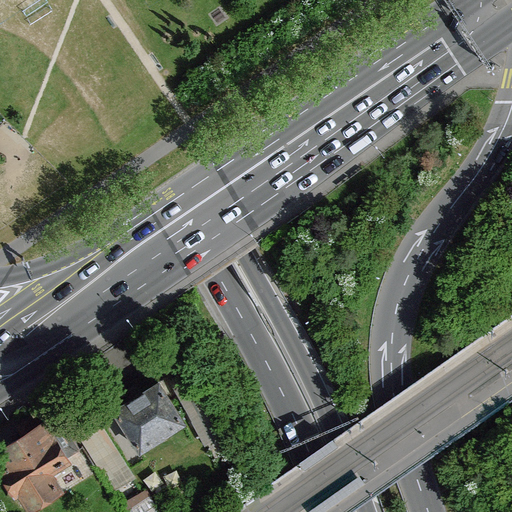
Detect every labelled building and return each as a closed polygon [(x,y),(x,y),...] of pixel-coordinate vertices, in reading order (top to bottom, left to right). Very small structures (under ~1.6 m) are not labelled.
[(160,382),(117,409),(141,448),(184,421),(160,382)] [(141,489),(90,405),(67,419),(120,501),(141,489)] [(59,414),(43,424),(65,458),(80,448),(59,414)] [(43,424),(0,451),(0,453),(30,503),(58,486),(48,469),(65,458),(43,424)] [(146,488),(141,489),(120,501),(126,511),(165,511),(166,511),(159,499),(154,502),(146,488)]
